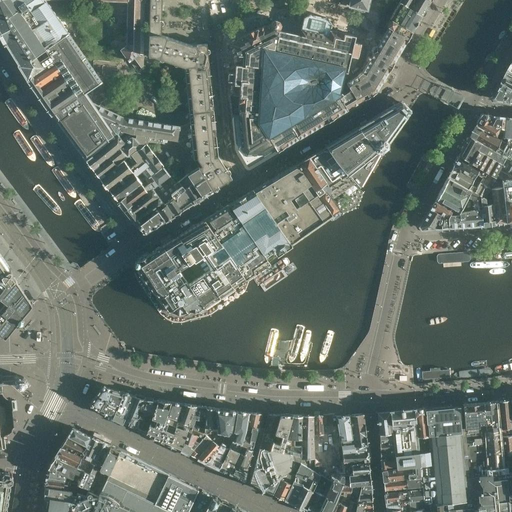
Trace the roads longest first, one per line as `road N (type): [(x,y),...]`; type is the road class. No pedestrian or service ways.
road 1 (tertiary): [(369,396),(265,392),(132,372),(87,348),(75,291)]
road 2 (residential): [(403,70),(388,93),(133,247)]
road 3 (residential): [(0,360),(31,358),(53,372),(55,399),(31,448),(19,511)]
road 4 (residential): [(405,238),(472,104)]
road 5 (tertiary): [(511,387),(369,396)]
road 6 (tertiary): [(75,291),(0,198)]
